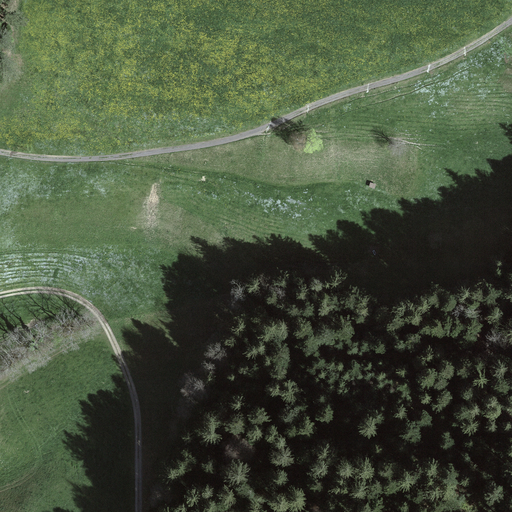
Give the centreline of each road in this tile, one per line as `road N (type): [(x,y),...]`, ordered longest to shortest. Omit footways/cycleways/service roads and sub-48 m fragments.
road 1 (track): [(115,156),(285,188),(372,186),(439,229),(459,289),(395,511)]
road 2 (track): [(476,44),(209,144),(71,160),(0,151)]
road 3 (track): [(0,295),(59,291),(99,314),(135,404),(138,511)]
